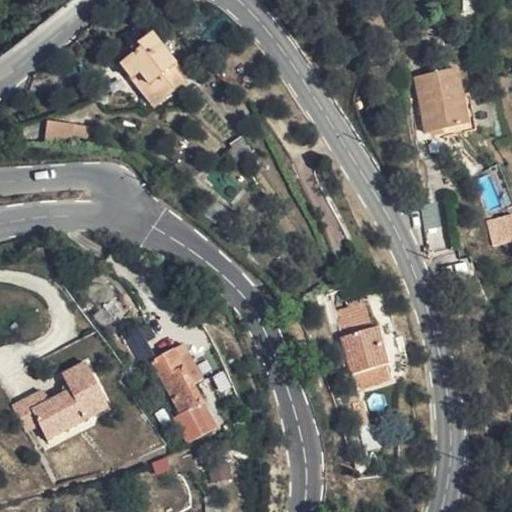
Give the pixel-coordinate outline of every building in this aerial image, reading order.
[(139,93),(145,88),(170,70),(156,51),(159,49),(139,20),(124,32),(127,36),(107,51),(136,89),(139,93)] [(454,56),(413,63),(423,120),(464,113),(454,56)] [(46,123),(46,138),(86,137),(85,122),(46,123)] [(219,182),(207,194),(224,211),(237,200),(219,182)] [(511,212),(485,220),(492,246),(511,241),(511,212)] [(346,360),(380,349),(372,322),(358,327),(355,319),(363,317),(353,290),(325,299),(346,360)] [(122,341),(141,328),(132,314),(113,327),(122,341)] [(358,327),(372,322),(369,315),(363,317),(355,319),(358,327)] [(179,427),(207,410),(183,369),(192,363),(172,331),(142,350),(172,400),(165,405),(179,427)] [(383,358),(380,349),(346,360),(349,370),(383,358)] [(57,381),(41,389),(34,393),(29,381),(0,395),(0,401),(10,423),(25,416),(27,420),(60,403),(67,399),(71,409),(95,396),(74,353),(50,366),(57,381)] [(32,431),(69,410),(71,409),(67,399),(60,403),(27,420),(32,431)]
